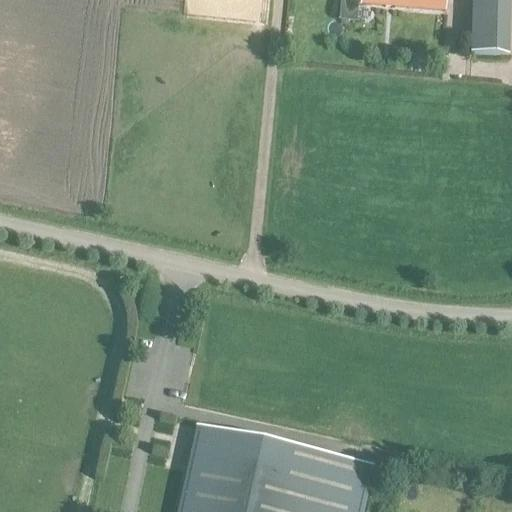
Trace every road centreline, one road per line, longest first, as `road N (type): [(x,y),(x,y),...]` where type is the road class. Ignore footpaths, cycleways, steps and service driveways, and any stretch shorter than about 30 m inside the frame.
road 1 (unclassified): [(511,318),(422,316),(0,224)]
road 2 (unknown): [(180,263),(129,511)]
